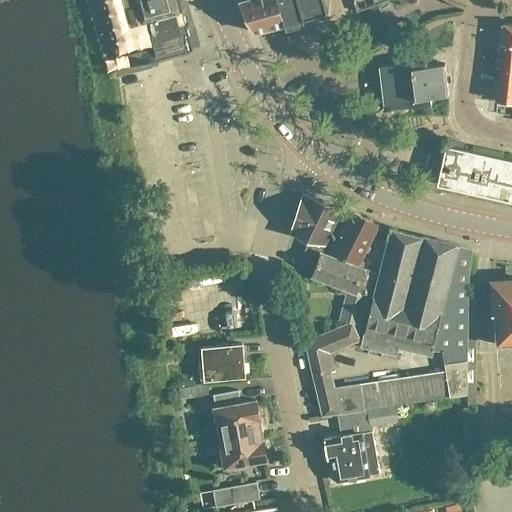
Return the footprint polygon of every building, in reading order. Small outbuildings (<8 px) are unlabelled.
[(100,0),(115,59),(146,51),(149,62),(120,70),(120,71),(192,52),(180,6),(177,7),(174,0),(100,0)] [(284,25),(277,0),(237,0),(238,4),(253,34),(254,33),(284,25)] [(277,0),(284,25),(304,19),(298,0),(277,0)] [(298,0),(304,19),(315,16),(322,0),(298,0)] [(495,101),(511,102),(511,26),(502,26),(500,41),(501,41),(495,101)] [(430,99),(448,97),(444,65),(426,68),(426,63),(378,68),(383,112),(431,106),(431,102),(430,99)] [(511,202),(511,162),(446,148),(437,186),(511,202)] [(303,261),(317,267),(322,255),(320,254),(342,210),(302,198),(290,236),(308,243),(303,261)] [(351,214),(329,258),(361,270),(358,268),(379,228),(351,214)] [(331,374),(313,378),(323,418),(324,418),(324,417),(467,397),(468,301),(468,287),(471,260),(471,254),(457,250),(458,247),(423,239),(423,240),(390,232),(388,242),(361,348),(395,357),(397,349),(431,358),(432,354),(442,354),(445,374),(335,390),(331,374)] [(361,270),(329,258),(322,255),(317,267),(313,277),(348,291),(340,321),(358,326),(364,301),(363,301),(373,276),(361,270)] [(511,283),(493,285),(494,317),(496,347),(511,346),(511,283)] [(313,378),(331,374),(333,373),(328,355),(358,341),(351,324),(309,343),(311,351),(307,352),(313,378)] [(205,381),(244,378),(242,346),(202,349),(202,350),(191,351),(192,363),(203,363),(205,381)] [(215,440),(259,432),(257,421),(259,421),(255,402),(240,405),(238,392),(213,397),(215,410),(214,410),(216,422),(212,423),(215,440)] [(259,432),(215,440),(218,457),(222,456),(225,469),(227,468),(227,472),(243,470),(242,465),(266,461),(263,442),(260,443),(259,432)] [(369,477),(379,476),(372,433),(362,435),(351,436),(351,435),(342,437),(342,438),(324,441),(327,461),(333,460),(337,483),(369,478),(369,477)] [(256,484),(228,489),(231,506),(259,501),(256,484)]
